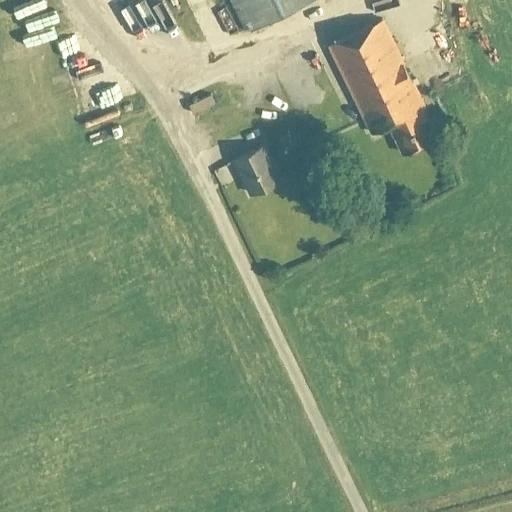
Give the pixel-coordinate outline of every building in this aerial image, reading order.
[(231,0),(247,33),(313,0),(231,0)] [(405,155),(438,137),(424,109),(425,108),(379,21),(328,48),(374,135),(390,127),(405,155)] [(72,93),(97,88),(92,66),(67,72),(72,93)] [(302,88),(310,83),(301,68),(293,73),(302,88)] [(192,120),(214,110),(209,97),(186,107),(192,120)] [(73,107),(47,123),(53,132),(79,116),(73,107)] [(252,194),(282,179),(264,145),(234,161),(252,194)]
